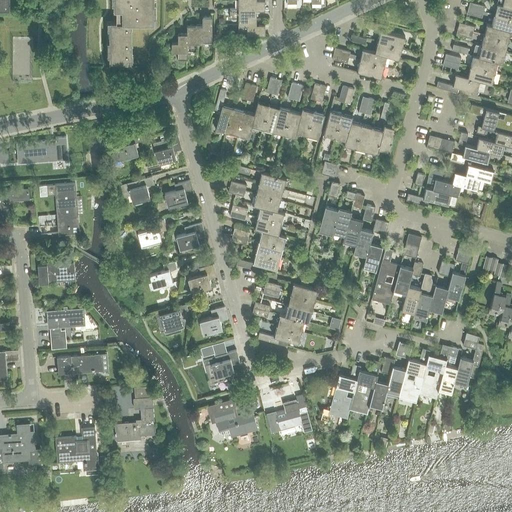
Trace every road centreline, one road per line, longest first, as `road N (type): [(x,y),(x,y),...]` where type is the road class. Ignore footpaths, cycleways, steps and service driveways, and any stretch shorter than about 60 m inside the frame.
road 1 (residential): [(176,92),(254,379),(385,346),(389,332),(454,338),(458,323)]
road 2 (residential): [(32,400),(19,234),(0,232)]
road 3 (unclassified): [(0,128),(176,92)]
road 4 (residential): [(392,188),(431,31)]
road 5 (residential): [(511,241),(402,216),(392,188)]
